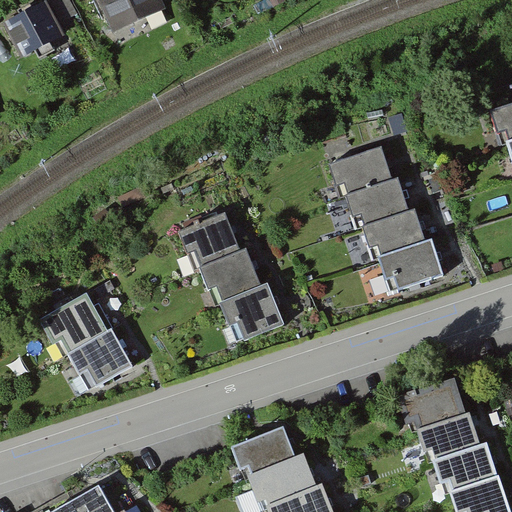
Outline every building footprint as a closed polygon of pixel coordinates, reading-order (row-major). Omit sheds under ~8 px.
[(160,0),(96,0),(113,34),(165,9),(160,0)] [(54,8),(6,29),(21,63),(69,41),(54,8)] [(511,115),(501,119),(511,152),(511,115)] [(387,150),(331,168),(342,204),(351,201),(360,231),(367,229),(379,265),(383,264),(394,297),(449,279),(438,245),(430,247),(420,215),(413,216),(403,183),(398,184),(387,150)] [(229,222),(188,238),(201,271),(207,269),(224,310),(231,307),(246,345),(289,328),(274,291),(266,294),(252,257),(245,260),(229,222)] [(93,301),(48,325),(67,360),(75,356),(96,393),(138,370),(117,333),(112,336),(93,301)] [(461,385),(405,405),(414,433),(420,431),(429,462),(438,460),(447,491),(451,490),(459,511),(511,511),(511,506),(503,485),(501,486),(490,451),(486,453),(476,418),(472,419),(461,385)] [(289,434),(236,456),(249,486),(257,482),(270,511),(336,511),(327,488),(323,490),(309,458),(300,461),(289,434)] [(115,511),(105,494),(74,511),(115,511)]
